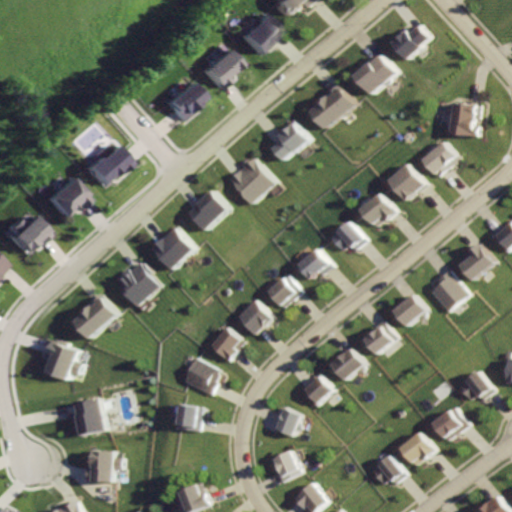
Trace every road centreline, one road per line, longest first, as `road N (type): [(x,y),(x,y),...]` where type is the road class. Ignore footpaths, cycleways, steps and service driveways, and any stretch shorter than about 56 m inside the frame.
road 1 (residential): [(376,0),(20,320),(3,372),(17,439),(33,462)]
road 2 (residential): [(496,175),(257,395),(242,451),(266,511)]
